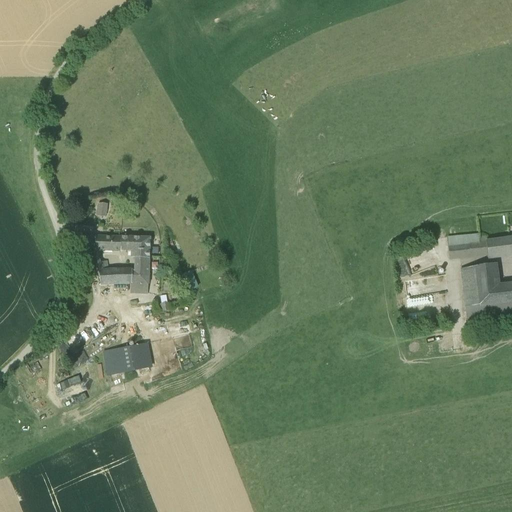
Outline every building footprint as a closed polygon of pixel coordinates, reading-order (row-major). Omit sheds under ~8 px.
[(109,214),(109,201),(98,202),(99,215),(109,214)] [(149,285),(150,239),(83,237),(82,249),(98,249),(98,251),(120,252),(120,251),(130,251),(130,258),(134,258),(134,269),(134,272),(129,271),(129,269),(107,270),(101,270),(98,270),(100,286),(121,285),(132,285),(148,285),(149,285)] [(493,259),(511,256),(511,238),(485,242),(487,261),(494,260),(493,259)] [(465,307),(467,323),(511,317),(511,284),(497,287),(494,264),(459,269),(464,307),(465,307)] [(148,285),(132,285),(131,293),(147,294),(148,285)] [(424,290),(424,287),(409,287),(409,298),(424,298),(424,290)] [(160,312),(170,311),(169,303),(159,304),(160,312)] [(98,323),(105,333),(116,326),(110,315),(98,323)] [(147,344),(105,351),(110,375),(152,367),(147,344)]
